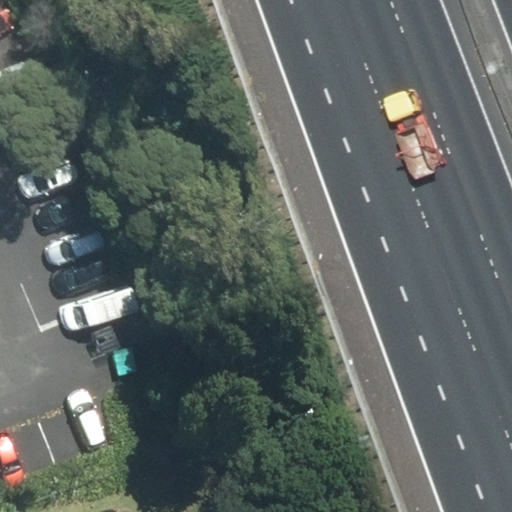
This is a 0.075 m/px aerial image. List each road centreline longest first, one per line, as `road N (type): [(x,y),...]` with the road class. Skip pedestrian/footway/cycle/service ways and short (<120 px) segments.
road 1 (motorway): [(511,427),(381,0)]
road 2 (motorway): [(511,317),(389,0)]
